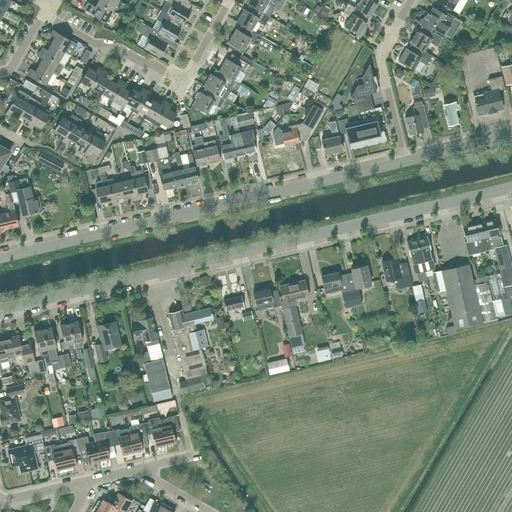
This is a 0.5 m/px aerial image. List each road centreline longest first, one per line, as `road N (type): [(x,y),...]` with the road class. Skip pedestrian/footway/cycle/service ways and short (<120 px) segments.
road 1 (unclassified): [(0,309),(511,188)]
road 2 (unclassified): [(0,259),(404,161)]
road 3 (residential): [(43,14),(183,83),(229,0)]
road 4 (residential): [(404,161),(380,60),(410,0)]
